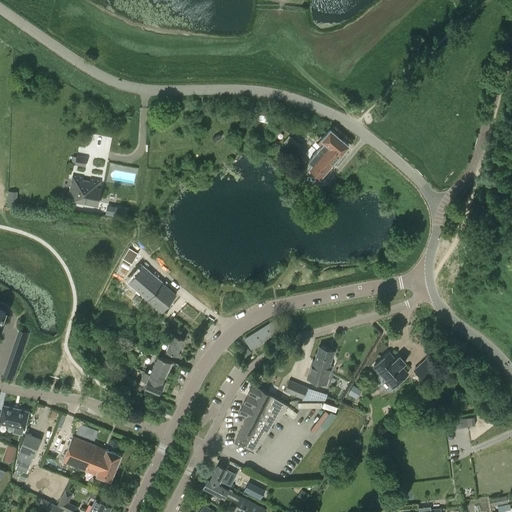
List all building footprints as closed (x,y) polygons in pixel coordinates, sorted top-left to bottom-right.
[(260,114),(270,116),(271,111),(261,108),(260,114)] [(349,144),(331,129),(319,143),(322,146),(309,160),(313,164),(311,167),(321,176),(349,144)] [(86,164),(87,157),(77,155),(75,162),(86,164)] [(70,182),(66,199),(98,205),(101,188),(99,187),(101,179),(90,177),(90,181),(82,180),(83,176),(73,174),(71,182),(70,182)] [(8,206),(16,206),(16,202),(14,202),(14,191),(8,191),(8,206)] [(106,215),(121,217),(125,218),(127,210),(107,207),(106,215)] [(128,249),(114,272),(123,279),(138,254),(128,249)] [(162,311),(176,294),(144,266),(129,282),(162,311)] [(276,321),(261,330),(267,340),(282,331),(276,321)] [(285,331),(290,329),(286,323),(282,325),(285,331)] [(19,330),(17,336),(27,339),(29,333),(19,330)] [(252,349),(267,340),(261,330),(246,339),(252,349)] [(178,354),(185,339),(174,334),(167,349),(178,354)] [(17,336),(15,341),(25,345),(27,339),(17,336)] [(87,343),(86,346),(88,349),(92,350),(95,348),(96,345),(94,342),(90,341),(87,343)] [(246,346),(239,353),(243,358),(251,351),(246,346)] [(334,351),(320,346),(316,360),(313,359),(306,378),(326,385),(332,365),(330,365),(334,351)] [(389,351),(374,365),(393,386),(408,373),(402,365),(406,361),(400,355),(395,359),(389,351)] [(139,384),(144,387),(160,394),(166,381),(163,380),(171,361),(158,355),(150,373),(144,370),(139,384)] [(9,356),(6,366),(19,369),(22,359),(9,356)] [(429,356),(414,369),(424,380),(439,367),(429,356)] [(284,391),(303,398),(308,387),(289,379),(284,391)] [(359,388),(353,384),(347,393),(353,396),(359,388)] [(289,404),(261,389),(252,386),(239,412),(238,414),(246,418),(235,441),(254,451),(289,404)] [(3,405),(0,416),(0,415),(0,423),(24,429),(28,411),(3,405)] [(316,432),(319,424),(328,428),(334,413),(322,408),(312,431),(316,432)] [(475,424),(474,416),(452,418),(453,426),(475,424)] [(94,440),(98,430),(79,423),(76,433),(94,440)] [(41,438),(26,432),(19,452),(17,457),(31,462),(33,457),(34,457),(41,438)] [(73,436),(63,461),(97,474),(96,475),(111,480),(121,454),(107,449),(107,450),(97,446),(73,436)] [(119,442),(111,439),(108,447),(116,450),(119,442)] [(8,445),(6,451),(13,453),(15,447),(8,445)] [(16,460),(15,463),(17,464),(15,469),(27,473),(30,465),(16,460)] [(208,478),(207,479),(219,486),(220,485),(220,484),(223,484),(228,486),(235,474),(226,469),(218,465),(210,480),(208,478)] [(228,489),(220,485),(219,486),(207,479),(203,487),(224,498),(226,495),(237,500),(239,495),(233,492),(232,489),(229,488),(228,489)] [(248,482),(243,491),(259,499),(264,490),(248,482)] [(302,489),(297,495),(304,500),(308,494),(302,489)] [(89,496),(95,499),(96,497),(98,494),(92,490),(89,496)] [(241,496),(234,511),(235,511),(263,511),(265,508),(241,496)] [(507,496),(490,498),(491,506),(508,503),(507,496)] [(88,511),(107,511),(111,505),(96,497),(88,511)] [(42,499),(38,507),(41,509),(47,511),(61,511),(63,509),(46,500),(42,499)] [(61,499),(58,505),(70,511),(71,511),(75,506),(68,502),(61,499)] [(498,511),(511,511),(511,507),(511,508),(510,503),(497,506),(498,511)]
